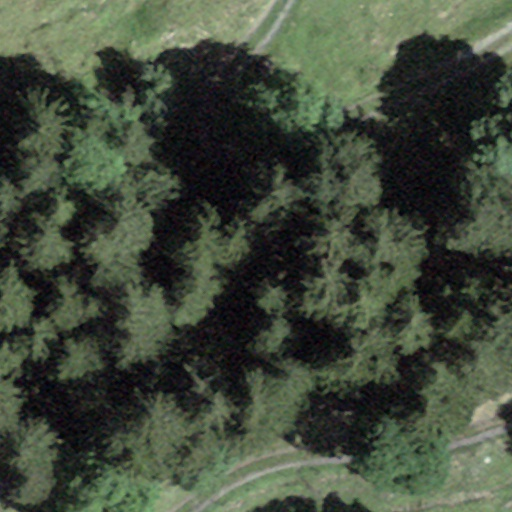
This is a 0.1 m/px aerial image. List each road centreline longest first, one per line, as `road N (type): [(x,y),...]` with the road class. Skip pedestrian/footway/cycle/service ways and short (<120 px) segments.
road 1 (track): [(511,39),(395,104),(321,124),(288,120),(259,114),(242,97),(242,66),(280,0)]
road 2 (track): [(181,511),(215,484),(278,458),(443,441),(511,417)]
